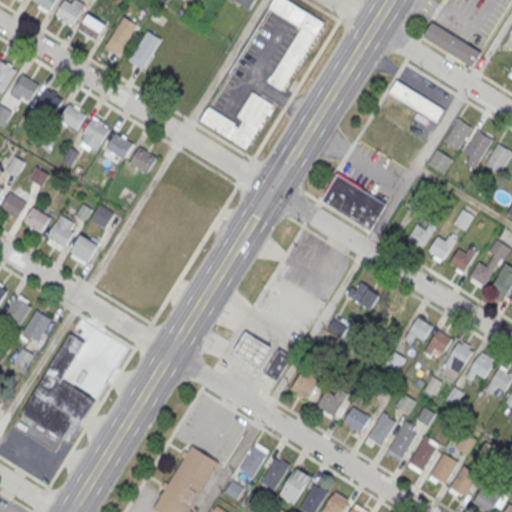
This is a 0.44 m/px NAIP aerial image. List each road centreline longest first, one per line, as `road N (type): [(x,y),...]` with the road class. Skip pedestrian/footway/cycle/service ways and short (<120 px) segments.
road 1 (secondary): [(388,0),(68,511)]
road 2 (residential): [(511,337),(0,22)]
road 3 (residential): [(431,511),(0,246)]
road 4 (residential): [(511,111),(338,0)]
